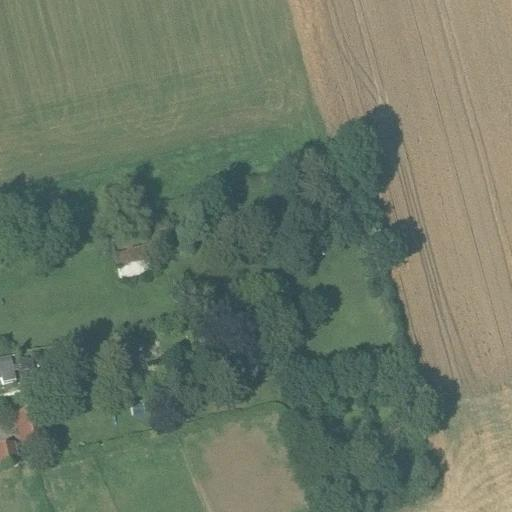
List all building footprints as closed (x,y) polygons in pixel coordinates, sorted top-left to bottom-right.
[(173,233),(160,232),(165,259),(177,255),(173,233)] [(150,256),(120,263),(128,287),(155,282),(150,256)] [(249,333),(252,352),(266,349),(263,329),(249,333)] [(44,365),(26,370),(30,387),(48,383),(44,365)] [(53,419),(23,427),(31,457),(61,450),(53,419)] [(14,444),(0,447),(0,471),(20,466),(14,444)]
